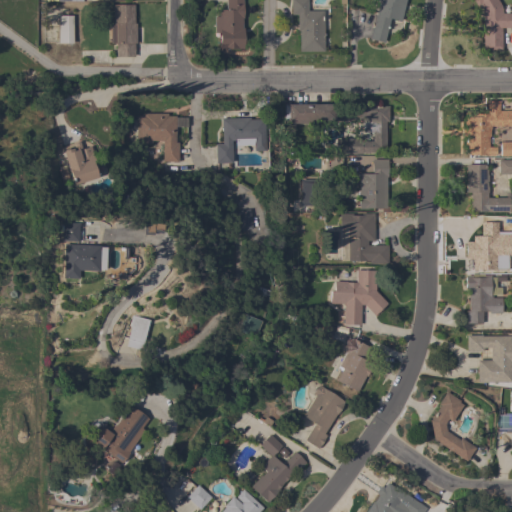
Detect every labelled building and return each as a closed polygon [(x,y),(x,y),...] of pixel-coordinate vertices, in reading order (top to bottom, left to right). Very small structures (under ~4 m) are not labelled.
[(242,0),(242,4),(242,18),(241,18),(241,27),(243,27),(243,49),(230,49),(218,48),(218,33),(213,33),(213,16),(218,16),(218,10),(225,10),(225,0),(242,0)] [(323,52),(298,52),(298,30),(297,30),(297,14),(290,14),(290,0),(307,0),(307,10),(323,10),(323,52)] [(378,0),(404,0),(400,21),(389,18),(383,43),(369,39),(378,0)] [(501,49),(482,50),(482,13),(477,6),(476,7),(471,0),(496,0),(500,6),(501,8),(501,13),(511,13),(511,28),(501,28),(501,49)] [(133,23),(135,23),(135,43),(133,43),(133,57),(115,57),(115,43),(109,43),(109,23),(112,23),(112,4),(133,5),(133,23)] [(72,43),(57,43),(57,15),(72,15),(72,43)] [(356,104),(374,104),(374,106),(387,106),(387,121),(385,121),(385,152),(368,153),(363,153),(360,153),(360,154),(334,154),(334,139),(358,139),(358,140),(360,140),(360,141),(371,141),(371,132),(361,132),(361,120),(333,120),(333,123),(288,123),(288,121),(286,121),(286,104),(356,104)] [(511,109),(511,126),(490,126),(490,129),(489,129),(489,136),(488,136),(488,147),(495,147),(495,155),(467,155),(466,145),(463,145),(463,142),(465,142),(465,137),(461,137),(461,128),(463,128),(463,112),(475,112),(475,117),(480,117),(480,114),(487,114),(487,112),(496,112),(496,110),(511,109)] [(174,142),(177,142),(177,162),(171,162),(171,161),(162,161),(162,141),(151,141),(151,144),(136,144),(136,121),(135,121),(135,116),(143,116),(143,113),(166,113),(166,115),(174,115),(174,142)] [(220,118),(249,117),(249,119),(264,119),(265,150),(253,151),(253,145),(234,146),(234,140),(231,140),(231,163),(215,163),(214,144),(221,143),(220,118)] [(72,150),(75,149),(74,142),(80,141),(82,148),(90,146),(92,151),(90,151),(94,162),(92,163),(97,177),(80,183),(74,185),(69,171),(66,163),(67,163),(63,151),(71,148),(72,150)] [(511,141),(511,156),(499,156),(499,142),(511,141)] [(386,208),(366,208),(366,209),(357,209),(357,186),(361,186),(361,174),(371,174),(371,159),(387,159),(387,177),(386,177),(386,208)] [(511,160),(511,174),(498,174),(498,160),(511,160)] [(508,197),(508,211),(469,212),(469,192),(465,192),(465,164),(486,164),(486,175),(487,175),(487,181),(486,181),(486,186),(487,186),(487,192),(486,192),(486,198),(508,197)] [(300,180),(320,180),(319,205),(299,205),(300,180)] [(237,210),(249,208),(251,229),(239,230),(237,210)] [(347,228),(338,228),(338,213),(352,213),(352,215),(361,215),(361,213),(373,213),(373,241),(366,241),(366,245),(387,245),(387,264),(368,264),(368,260),(347,261),(347,228)] [(497,232),(511,232),(511,246),(508,246),(508,257),(497,257),(497,271),(472,271),(472,259),(471,259),(471,254),(466,254),(466,259),(464,259),(464,242),(472,241),(472,235),(480,235),(480,221),(497,221),(497,232)] [(61,241),(62,231),(57,231),(58,225),(62,225),(62,222),(77,223),(77,241),(61,241)] [(105,246),(104,269),(97,269),(97,271),(78,270),(77,279),(62,278),(63,244),(98,245),(98,246),(105,246)] [(386,303),(373,316),(363,305),(360,305),(359,325),(342,324),(343,304),(329,303),(329,291),(333,291),(333,281),(346,281),(346,282),(355,282),(355,269),(375,270),(374,290),(386,303)] [(301,282),(290,282),(290,271),(301,271),(301,282)] [(501,313),(488,313),(488,311),(481,311),(481,323),(465,324),(464,310),(467,310),(467,289),(464,289),(464,276),(471,276),(471,274),(483,273),(483,275),(489,275),(490,294),(491,294),(491,298),(501,298),(501,313)] [(252,302),(257,286),(272,291),(267,307),(252,302)] [(253,337),(231,327),(237,311),(260,320),(253,337)] [(149,320),(142,343),(141,343),(139,350),(125,346),(130,327),(128,326),(132,315),(149,320)] [(330,341),(310,336),(313,322),(333,326),(330,341)] [(510,382),(476,382),(476,360),(489,360),(489,347),(482,347),(482,351),(465,351),(465,335),(481,335),(481,336),(511,336),(511,342),(511,363),(510,363),(510,382)] [(362,359),(371,363),(368,368),(369,369),(366,376),(364,375),(356,392),(335,381),(341,369),(338,367),(345,353),(343,352),(341,346),(345,339),(351,337),(353,338),(353,339),(368,347),(362,359)] [(314,396),(312,394),(313,391),(312,390),(315,386),(316,387),(317,384),(322,387),(322,388),(343,402),(323,434),(325,435),(317,449),(303,440),(314,424),(301,416),(314,396)] [(439,406),(436,404),(445,391),(459,401),(458,402),(462,405),(451,421),(447,419),(443,424),(445,431),(458,440),(460,437),(474,447),(465,461),(432,439),(428,421),(439,406)] [(88,440),(98,425),(108,432),(113,425),(115,426),(123,415),(124,416),(131,406),(147,418),(140,428),(143,429),(127,452),(128,452),(120,463),(88,440)] [(249,486),(260,475),(260,476),(265,471),(260,466),(270,456),(258,445),(268,434),(280,446),(271,455),(281,464),(294,451),(305,462),(290,478),(289,476),(277,488),(278,489),(268,500),(268,501),(266,503),(249,486)] [(425,507),(421,511),(403,511),(395,506),(391,511),(366,511),(386,482),(393,487),(394,486),(425,507)] [(210,497),(199,510),(185,497),(191,491),(189,488),(192,485),(194,487),(196,485),(210,497)] [(257,511),(218,511),(223,507),(222,506),(231,496),(232,497),(240,488),(261,508),(257,511)] [(125,494),(129,499),(111,511),(107,511),(106,509),(125,494)]
